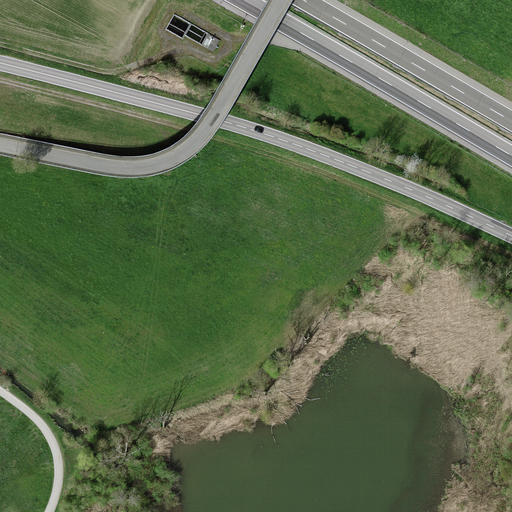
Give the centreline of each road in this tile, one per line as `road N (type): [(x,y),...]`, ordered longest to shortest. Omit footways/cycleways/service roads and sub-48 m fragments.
road 1 (track): [(0,84),(270,156),(511,257)]
road 2 (secondary): [(511,235),(259,131),(0,62)]
road 3 (tertiary): [(0,146),(115,168),(170,160),(208,126),(280,0)]
road 4 (motorway): [(243,0),(511,156)]
road 5 (motorway): [(511,121),(303,0)]
road 6 (track): [(0,47),(110,76),(181,52)]
road 7 (track): [(0,392),(53,441),(60,477),(52,511)]
